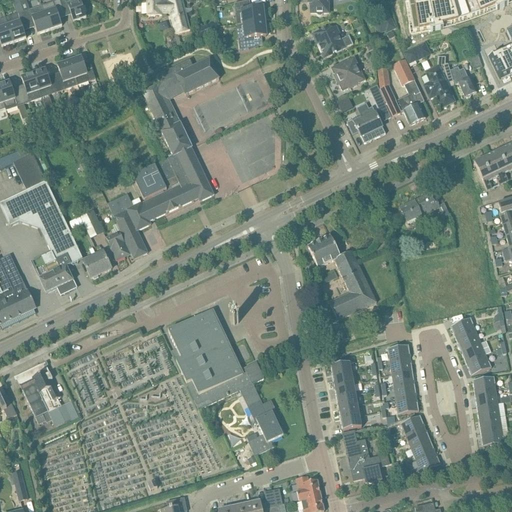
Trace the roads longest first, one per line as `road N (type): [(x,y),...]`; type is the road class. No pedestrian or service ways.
road 1 (tertiary): [(0,351),(211,248)]
road 2 (residential): [(457,449),(463,436),(456,381),(439,344),(425,347),(444,437)]
road 3 (residential): [(323,459),(284,260)]
road 4 (residential): [(339,149),(290,48),(285,0)]
road 5 (residential): [(0,70),(120,29),(126,0)]
road 6 (residential): [(199,511),(203,495),(323,459)]
road 7 (residential): [(338,511),(470,478)]
